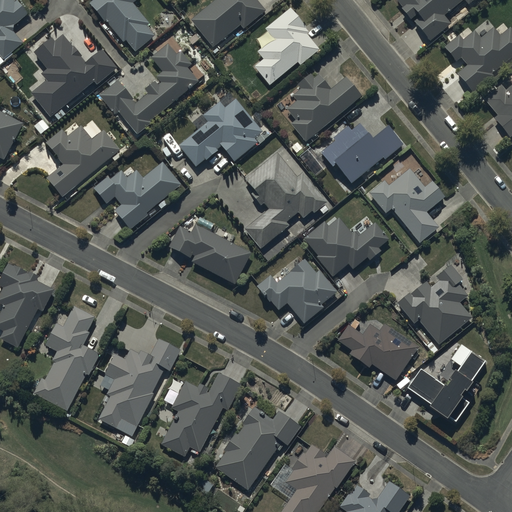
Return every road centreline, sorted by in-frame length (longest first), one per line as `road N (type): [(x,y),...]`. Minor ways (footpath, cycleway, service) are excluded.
road 1 (residential): [(489,503),(287,362),(0,210)]
road 2 (residential): [(346,0),(511,204)]
